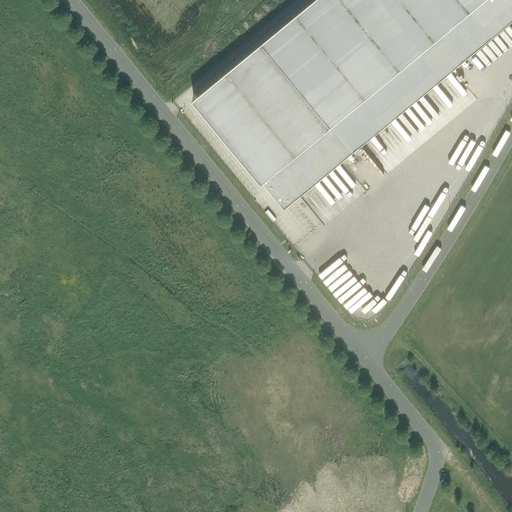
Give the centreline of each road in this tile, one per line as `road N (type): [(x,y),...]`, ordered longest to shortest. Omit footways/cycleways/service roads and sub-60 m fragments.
road 1 (unclassified): [(360,354),(71,0)]
road 2 (unclassified): [(360,354),(430,265),(511,129)]
road 3 (unclassified): [(418,511),(436,454),(360,354)]
